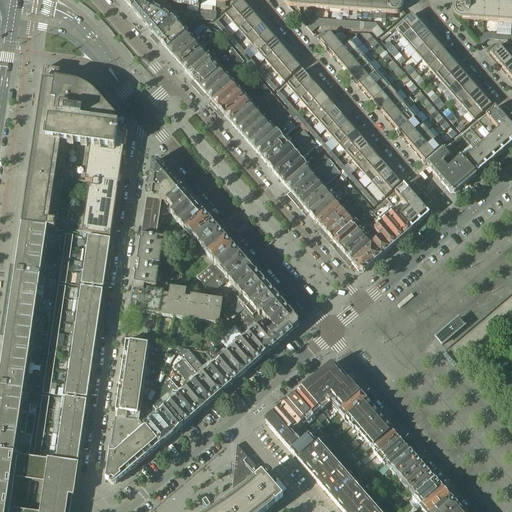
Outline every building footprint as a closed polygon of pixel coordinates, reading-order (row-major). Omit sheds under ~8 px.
[(143,4),(145,0),(122,0),(132,11),(142,3),(143,4)] [(163,15),(167,8),(165,7),(168,1),(166,0),(157,0),(154,10),(141,21),(147,29),(163,15)] [(313,0),(300,0),(299,8),(313,9),(313,0)] [(328,0),(313,0),(313,9),(328,10),(328,0)] [(342,0),(328,0),(328,10),(342,11),(342,0)] [(357,0),(342,0),(342,11),(357,12),(357,0)] [(371,0),(357,0),(357,12),(371,13),(371,0)] [(386,0),(371,0),(371,13),(385,14),(386,0)] [(386,0),(385,14),(393,15),(394,15),(395,15),(396,15),(397,14),(398,14),(399,13),(400,13),(401,12),(401,11),(403,8),(403,7),(403,6),(403,5),(403,4),(402,3),(402,2),(401,1),(401,0),(400,0),(386,0)] [(241,2),(237,5),(225,15),(231,23),(247,9),(241,2)] [(454,16),(455,18),(456,18),(457,19),(458,19),(459,20),(461,20),(466,20),(467,2),(461,2),(459,2),(458,3),(457,3),(457,4),(456,4),(455,5),(455,6),(454,6),(453,7),(453,8),(453,9),(453,10),(453,11),(453,12),(453,13),(453,14),(453,15),(454,16)] [(482,4),(467,2),(466,20),(481,21),(482,4)] [(142,3),(132,11),(141,21),(154,10),(143,4),(142,3)] [(497,5),(482,4),(481,21),(495,23),(497,5)] [(511,6),(497,5),(495,23),(510,24),(511,6)] [(154,36),(172,21),(171,20),(178,14),(167,8),(163,15),(147,29),(154,36)] [(247,9),(231,23),(238,30),(254,17),(247,9)] [(216,12),(200,11),(199,21),(213,22),(215,19),(216,12)] [(412,16),(408,19),(395,30),(402,38),(418,23),(412,16)] [(254,17),(238,30),(245,38),(260,24),(254,17)] [(174,19),(172,21),(154,36),(160,44),(178,29),(180,27),(174,19)] [(375,24),(341,21),(315,19),(305,28),(311,34),(318,28),(371,32),(377,39),(383,34),(375,24)] [(224,29),(218,22),(215,24),(221,32),(224,29)] [(418,23),(402,38),(408,46),(425,31),(418,23)] [(260,24),(245,38),(251,46),(267,32),(260,24)] [(178,29),(160,44),(167,51),(184,36),(188,33),(185,30),(182,33),(178,29)] [(201,51),(219,35),(208,29),(193,42),(191,44),(173,59),(181,68),(199,53),(201,51)] [(231,37),(224,29),(221,32),(228,39),(231,37)] [(425,31),(408,46),(415,53),(432,39),(425,31)] [(267,32),(251,46),(258,53),(274,39),(267,32)] [(329,34),(320,42),(333,57),(342,49),(339,45),(329,34)] [(511,35),(486,34),(477,42),(481,46),(488,40),(511,42),(511,35)] [(184,36),(167,51),(173,59),(191,44),(193,42),(191,39),(188,41),(184,36)] [(237,44),(231,37),(228,39),(234,47),(237,44)] [(394,37),(388,42),(384,47),(387,51),(392,47),(398,42),(394,37)] [(274,39),(258,53),(264,61),(280,47),(274,39)] [(345,39),(339,45),(342,49),(349,43),(345,39)] [(432,39),(415,53),(421,61),(438,46),(432,39)] [(369,45),(373,49),(377,45),(374,40),(369,45)] [(194,83),(232,50),(225,42),(207,58),(208,59),(188,76),(194,83)] [(342,49),(333,57),(339,64),(356,49),(350,42),(349,43),(342,49)] [(244,52),(237,44),(234,47),(241,55),(244,52)] [(438,46),(421,61),(428,68),(445,54),(438,46)] [(498,46),(489,54),(502,69),(511,61),(498,46)] [(280,47),(264,61),(271,68),(287,55),(280,47)] [(375,52),(379,56),(384,52),(380,48),(375,52)] [(356,49),(339,64),(346,72),(363,57),(356,49)] [(200,89),(238,57),(232,50),(194,83),(200,89)] [(395,50),(390,54),(394,58),(399,54),(395,50)] [(208,59),(207,58),(201,51),(199,53),(181,68),(188,76),(208,59)] [(250,60),(244,52),(241,55),(247,62),(250,60)] [(445,54),(428,68),(434,76),(451,61),(445,54)] [(287,55),(271,68),(277,76),(293,62),(287,55)] [(382,60),(386,64),(390,60),(387,55),(382,60)] [(206,96),(225,80),(243,63),(238,57),(200,89),(206,96)] [(363,57),(346,72),(353,79),(370,65),(363,57)] [(401,57),(397,62),(400,66),(405,62),(401,57)] [(257,67),(250,60),(247,62),(254,70),(257,67)] [(511,60),(511,61),(502,69),(509,77),(511,74),(511,60)] [(451,61),(434,76),(441,83),(458,69),(451,61)] [(293,62),(277,76),(284,83),(300,70),(293,62)] [(388,67),(392,71),(397,67),(393,63),(388,67)] [(370,65),(353,79),(359,87),(376,72),(370,65)] [(408,65),(403,69),(407,73),(412,69),(408,65)] [(264,75),(257,67),(254,70),(261,77),(264,75)] [(123,167),(127,135),(126,135),(127,127),(120,126),(116,121),(119,118),(100,95),(97,92),(93,89),(91,87),(88,86),(85,84),(82,83),(80,82),(78,81),(76,81),(72,80),(68,79),(68,84),(58,82),(59,72),(44,69),(27,179),(28,179),(21,226),(54,231),(62,180),(93,184),(119,188),(121,177),(123,167)] [(458,69),(441,83),(447,91),(464,76),(458,69)] [(395,75),(399,79),(404,75),(400,70),(395,75)] [(302,72),(286,86),(292,93),(308,79),(302,72)] [(376,72),(359,87),(366,94),(383,80),(376,72)] [(415,72),(410,77),(414,81),(418,77),(415,72)] [(270,82),(264,75),(261,77),(267,85),(270,82)] [(464,76),(447,91),(454,99),(471,84),(464,76)] [(401,82),(405,86),(410,82),(406,78),(401,82)] [(308,79),(292,93),(299,101),(315,87),(308,79)] [(212,103),(231,87),(225,80),(206,96),(212,103)] [(383,80),(366,94),(372,102),(389,87),(383,80)] [(421,80),(416,84),(420,88),(425,84),(421,80)] [(277,90),(270,82),(267,85),(274,92),(277,90)] [(261,84),(257,88),(263,96),(268,92),(261,84)] [(471,84),(454,99),(461,106),(477,92),(471,84)] [(417,90),(413,86),(408,90),(412,94),(417,90)] [(231,87),(212,103),(218,110),(236,94),(231,87)] [(315,87),(299,101),(305,108),(321,95),(315,87)] [(389,87),(372,102),(379,109),(396,95),(389,87)] [(428,87),(423,92),(427,96),(431,92),(428,87)] [(285,100),(279,92),(276,95),(282,102),(285,100)] [(477,92),(461,106),(467,114),(484,99),(477,92)] [(415,97),(418,102),(423,97),(419,93),(415,97)] [(224,117),(243,101),(236,94),(218,110),(224,117)] [(321,95),(305,108),(312,116),(328,102),(321,95)] [(396,95),(379,109),(385,117),(402,102),(396,95)] [(434,95),(429,99),(433,103),(438,99),(434,95)] [(248,108),(255,103),(248,96),(245,99),(243,101),(224,117),(230,124),(248,108)] [(484,99),(467,114),(474,121),(491,107),(484,99)] [(236,131),(264,107),(258,100),(255,103),(248,108),(230,124),(236,131)] [(292,107),(285,100),(282,102),(289,110),(292,107)] [(421,105),(425,109),(430,105),(426,100),(421,105)] [(328,102),(312,116),(319,123),(335,110),(328,102)] [(402,102),(385,117),(392,125),(409,110),(402,102)] [(441,102),(436,107),(440,111),(444,107),(441,102)] [(242,138),(271,114),(264,107),(236,131),(242,138)] [(298,115),(292,107),(289,110),(295,117),(298,115)] [(428,112),(431,116),(436,112),(432,108),(428,112)] [(494,109),(493,110),(486,116),(499,131),(507,123),(494,109)] [(335,110),(319,123),(325,131),(341,117),(335,110)] [(409,110),(392,125),(398,132),(415,117),(409,110)] [(447,110),(442,114),(446,118),(451,114),(447,110)] [(248,145),(277,121),(271,114),(242,138),(248,145)] [(305,122),(298,115),(295,117),(302,125),(305,122)] [(434,120),(438,124),(443,120),(439,115),(434,120)] [(511,146),(499,131),(486,116),(477,123),(503,153),(511,146)] [(341,117),(325,131),(332,139),(348,125),(341,117)] [(415,117),(398,132),(405,140),(422,125),(415,117)] [(454,117),(449,121),(453,126),(457,122),(454,117)] [(254,152),(283,127),(277,121),(248,145),(254,152)] [(260,160),(282,141),(281,141),(295,129),(289,121),(283,127),(254,152),(260,160)] [(311,130),(305,122),(302,125),(308,132),(311,130)] [(441,127),(444,131),(449,127),(445,123),(441,127)] [(503,153),(477,123),(469,130),(494,160),(503,153)] [(511,144),(511,129),(511,128),(507,123),(499,131),(511,146),(511,144)] [(348,125),(332,139),(338,146),(354,132),(348,125)] [(422,125),(405,140),(411,147),(428,133),(422,125)] [(460,125),(456,129),(459,134),(464,130),(460,125)] [(318,137),(311,130),(308,132),(315,140),(318,137)] [(494,160),(469,130),(460,138),(486,167),(494,160)] [(447,135),(451,139),(456,135),(452,131),(447,135)] [(354,132),(338,146),(345,154),(361,140),(354,132)] [(272,173),(310,141),(303,133),(287,147),(266,166),(272,173)] [(428,133),(411,147),(418,155),(435,140),(428,133)] [(324,145),(318,137),(315,140),(321,148),(324,145)] [(486,167),(460,138),(452,145),(477,175),(486,167)] [(361,140),(345,154),(351,161),(367,147),(361,140)] [(435,140),(418,155),(425,162),(442,148),(435,140)] [(266,166),(287,147),(282,141),(260,160),(266,166)] [(278,180),(300,162),(316,147),(311,141),(310,141),(272,173),(278,180)] [(331,152),(324,145),(321,148),(328,155),(331,152)] [(444,149),(427,164),(425,166),(426,167),(432,174),(446,162),(449,165),(451,163),(448,160),(456,153),(450,145),(444,149)] [(367,147),(351,161),(358,169),(374,155),(367,147)] [(337,160),(331,152),(328,155),(335,163),(337,160)] [(476,176),(463,161),(456,153),(448,160),(451,163),(449,165),(450,166),(446,170),(448,171),(453,166),(468,183),(476,176)] [(374,155),(358,169),(364,176),(380,163),(374,155)] [(344,168),(337,160),(335,163),(341,170),(344,168)] [(296,200),(334,167),(329,161),(311,176),(290,194),(296,200)] [(157,162),(152,163),(149,178),(159,179),(167,173),(157,162)] [(284,187),(304,170),(305,169),(300,162),(278,180),(284,187)] [(449,176),(446,173),(448,171),(446,170),(450,166),(449,165),(446,162),(432,174),(440,183),(449,176)] [(380,163),(364,176),(371,184),(387,170),(380,163)] [(468,183),(453,166),(448,171),(446,173),(449,176),(460,189),(468,183)] [(302,207),(340,174),(334,167),(296,200),(302,207)] [(351,175),(344,168),(341,170),(348,178),(351,175)] [(290,194),(311,176),(305,169),(304,170),(284,187),(290,194)] [(387,170),(371,184),(377,191),(393,178),(387,170)] [(159,179),(149,178),(148,189),(162,191),(174,181),(167,173),(159,179)] [(328,198),(341,186),(346,182),(340,174),(302,207),(309,215),(328,198)] [(357,183),(351,175),(348,178),(354,185),(357,183)] [(460,189),(449,176),(440,183),(450,195),(454,195),(460,189)] [(393,178),(377,191),(384,199),(400,185),(393,178)] [(174,181),(162,191),(148,189),(146,200),(161,202),(165,203),(181,189),(174,181)] [(364,190),(357,183),(354,185),(361,193),(364,190)] [(110,239),(117,193),(119,193),(119,188),(93,184),(92,189),(89,188),(82,235),(110,239)] [(315,222),(347,193),(341,186),(328,198),(309,215),(315,222)] [(398,216),(416,201),(403,186),(386,201),(395,213),(398,216)] [(169,214),(188,198),(181,189),(165,203),(161,202),(159,215),(169,214)] [(370,198),(364,190),(361,193),(367,200),(370,198)] [(320,229),(340,211),(342,210),(343,210),(358,196),(355,193),(351,196),(348,193),(347,194),(347,193),(315,222),(320,229)] [(177,222),(195,206),(188,198),(169,214),(170,215),(177,222)] [(377,205),(370,198),(367,200),(374,208),(377,205)] [(159,215),(161,202),(146,200),(141,236),(156,238),(159,215)] [(427,216),(420,206),(416,201),(398,216),(411,231),(416,227),(427,216)] [(184,231),(203,215),(195,206),(177,222),(184,231)] [(326,236),(346,218),(348,217),(343,210),(342,210),(340,211),(320,229),(326,236)] [(356,211),(350,216),(354,221),(360,216),(356,211)] [(397,244),(378,221),(369,211),(361,217),(367,225),(380,239),(389,250),(397,244)] [(411,231),(398,216),(395,213),(391,216),(388,219),(404,238),(411,231)] [(191,239),(210,223),(203,215),(184,231),(178,237),(182,241),(188,235),(191,239)] [(404,238),(388,219),(385,215),(378,221),(397,244),(404,238)] [(332,242),(355,222),(354,221),(350,216),(348,217),(346,218),(326,236),(332,242)] [(338,250),(358,233),(367,225),(361,217),(355,222),(332,242),(338,250)] [(210,223),(191,239),(199,248),(218,232),(210,223)] [(380,239),(367,225),(358,233),(364,240),(370,247),(380,258),(389,250),(380,239)] [(54,231),(21,226),(21,227),(5,340),(45,346),(47,336),(40,335),(40,334),(40,333),(47,334),(50,314),(43,313),(43,311),(50,313),(53,293),(46,292),(46,290),(53,291),(55,281),(48,280),(49,274),(56,275),(57,265),(50,264),(50,262),(57,263),(60,244),(53,243),(53,241),(61,242),(61,237),(54,236),(55,231),(54,231)] [(218,232),(199,248),(206,256),(225,240),(218,232)] [(344,256),(364,240),(358,233),(338,250),(344,256)] [(177,257),(173,241),(156,238),(141,236),(139,251),(161,255),(177,257)] [(110,242),(88,238),(86,250),(108,254),(110,242)] [(213,264),(232,248),(225,240),(206,256),(213,264)] [(351,264),(370,247),(364,240),(344,256),(351,264)] [(493,270),(511,252),(511,249),(506,243),(485,262),(493,270)] [(370,247),(351,264),(358,273),(363,273),(380,258),(370,247)] [(220,272),(239,256),(232,248),(213,264),(196,279),(198,280),(192,286),(197,292),(212,279),(220,272)] [(108,254),(86,250),(85,263),(106,266),(108,254)] [(468,256),(458,250),(451,262),(462,267),(468,256)] [(159,266),(161,255),(139,251),(137,263),(135,274),(134,285),(143,286),(156,288),(158,271),(156,270),(157,266),(159,266)] [(227,281),(246,265),(239,256),(220,272),(212,279),(220,287),(227,281)] [(106,266),(85,263),(83,275),(105,278),(106,266)] [(234,289),(254,273),(246,265),(227,281),(234,289)] [(444,269),(391,316),(396,322),(450,275),(444,269)] [(238,300),(261,281),(254,273),(234,289),(231,292),(238,300)] [(105,278),(83,275),(81,287),(103,290),(105,278)] [(430,319),(453,301),(457,306),(465,300),(460,294),(477,280),(473,275),(412,323),(417,329),(421,326),(426,332),(435,325),(430,319)] [(248,306),(268,289),(261,281),(238,300),(228,309),(231,313),(233,311),(237,315),(239,313),(245,309),(248,306)] [(218,325),(221,303),(191,298),(191,301),(184,300),(184,293),(170,291),(169,298),(163,297),(163,294),(147,292),(146,294),(142,294),(143,286),(134,285),(130,312),(218,325)] [(102,293),(81,289),(79,301),(101,305),(102,293)] [(253,317),(275,298),(268,289),(248,306),(245,309),(239,313),(240,320),(244,324),(253,317)] [(259,324),(281,305),(279,302),(277,300),(275,298),(253,317),(259,324)] [(101,305),(79,301),(77,313),(99,317),(101,305)] [(269,336),(291,317),(281,305),(259,324),(269,336)] [(99,317),(77,313),(75,325),(97,329),(99,317)] [(261,359),(237,330),(224,315),(222,329),(253,366),(261,359)] [(259,324),(253,317),(244,324),(251,331),(259,324)] [(277,345),(298,328),(298,324),(291,317),(269,336),(277,345)] [(441,346),(464,326),(458,319),(435,339),(441,346)] [(269,353),(253,334),(251,331),(244,324),(237,330),(261,359),(269,353)] [(277,345),(269,336),(259,324),(251,331),(253,334),(269,353),(277,345)] [(97,329),(75,325),(74,337),(95,341),(97,329)] [(253,366),(222,329),(220,341),(230,353),(246,372),(253,366)] [(64,336),(58,335),(51,334),(50,340),(57,341),(63,342),(64,336)] [(95,341),(74,337),(72,349),(94,353),(95,341)] [(45,346),(5,340),(0,372),(0,454),(29,459),(36,406),(29,405),(30,404),(37,405),(38,395),(31,394),(32,388),(39,389),(41,379),(33,378),(34,376),(41,377),(44,357),(36,356),(37,356),(37,355),(44,356),(45,346)] [(66,343),(63,342),(57,341),(50,340),(49,346),(56,347),(65,348),(66,343)] [(160,446),(143,428),(143,427),(141,424),(142,415),(136,415),(147,345),(125,342),(105,481),(109,483),(111,481),(116,484),(160,446)] [(238,379),(220,357),(220,356),(213,348),(206,355),(212,363),(214,366),(231,385),(238,379)] [(94,353),(72,349),(70,361),(92,365),(94,353)] [(204,370),(186,350),(181,350),(177,356),(186,367),(187,368),(196,378),(214,399),(222,392),(204,370)] [(246,372),(230,353),(226,356),(223,354),(220,356),(220,357),(238,379),(246,372)] [(170,354),(165,363),(170,365),(174,357),(170,354)] [(92,365),(70,361),(68,373),(90,377),(92,365)] [(231,385),(214,366),(212,363),(204,370),(222,392),(231,385)] [(359,395),(347,381),(335,366),(330,366),(302,390),(318,409),(320,412),(327,405),(324,402),(327,399),(338,413),(359,395)] [(196,378),(187,368),(186,367),(177,374),(183,380),(187,385),(205,407),(214,399),(196,378)] [(90,377),(68,373),(67,385),(88,389),(90,377)] [(160,373),(156,381),(160,384),(165,375),(160,373)] [(456,385),(496,434),(504,428),(476,393),(474,395),(462,380),(456,385)] [(171,399),(190,420),(197,414),(179,392),(170,381),(162,388),(167,394),(171,399)] [(88,389),(67,385),(65,397),(87,401),(88,389)] [(205,407),(187,385),(179,392),(197,414),(205,407)] [(318,409),(302,390),(294,396),(311,416),(311,415),(319,425),(326,419),(320,412),(318,409)] [(151,391),(146,400),(151,402),(155,393),(151,391)] [(190,420),(171,399),(167,394),(160,400),(164,405),(182,427),(190,420)] [(359,395),(338,413),(344,420),(347,417),(365,402),(359,395)] [(294,396),(287,402),(305,423),(311,417),(311,416),(294,396)] [(86,403),(64,400),(63,412),(84,415),(86,403)] [(152,406),(157,411),(164,405),(159,400),(152,406)] [(287,402),(280,409),(297,429),(305,423),(287,402)] [(365,402),(347,417),(351,421),(348,424),(350,427),(372,409),(365,402)] [(164,405),(157,411),(156,411),(159,414),(158,414),(175,433),(182,427),(164,405)] [(272,415),(283,429),(298,446),(306,439),(297,429),(280,409),(272,415)] [(372,409),(350,427),(353,431),(357,428),(360,432),(378,417),(372,409)] [(452,418),(478,451),(487,443),(461,411),(452,418)] [(84,415),(63,412),(61,424),(83,427),(84,415)] [(175,433),(158,414),(151,421),(167,440),(175,433)] [(266,421),(265,425),(275,436),(283,429),(272,415),(266,421)] [(366,439),(384,424),(378,417),(360,432),(358,434),(361,437),(363,436),(366,439)] [(167,440),(151,421),(143,427),(143,428),(160,446),(167,440)] [(83,427),(61,424),(59,436),(81,439),(83,427)] [(384,424),(366,439),(370,443),(368,445),(371,448),(373,446),(391,431),(384,424)] [(297,461),(315,445),(327,434),(320,426),(308,437),(306,439),(298,446),(290,453),(297,461)] [(298,446),(283,429),(275,436),(290,453),(298,446)] [(391,431),(373,446),(377,450),(373,453),(376,456),(397,438),(391,431)] [(323,439),(354,475),(364,466),(358,459),(357,460),(351,454),(348,457),(353,463),(352,464),(342,453),(344,452),(347,456),(352,452),(342,441),(337,446),(328,435),(323,439)] [(81,439),(59,436),(57,448),(79,451),(81,439)] [(397,438),(376,456),(382,463),(403,445),(397,438)] [(359,446),(354,441),(350,446),(354,450),(359,446)] [(341,474),(335,467),(329,459),(328,460),(325,456),(327,454),(321,447),(318,449),(315,445),(297,461),(323,490),(341,474)] [(391,468),(409,452),(403,445),(382,463),(382,464),(377,468),(379,471),(379,472),(382,476),(384,474),(391,468)] [(268,511),(283,500),(279,496),(261,474),(236,446),(233,483),(244,491),(222,510),(223,511),(268,511)] [(79,451),(57,448),(56,460),(77,463),(79,451)] [(398,475),(415,459),(409,452),(391,468),(384,474),(390,481),(398,475)] [(29,459),(0,454),(0,511),(69,511),(74,482),(77,466),(29,459)] [(404,482),(422,467),(415,459),(398,475),(401,478),(398,480),(402,484),(404,482)] [(365,478),(374,471),(369,466),(361,473),(365,478)] [(422,467),(404,482),(407,486),(405,487),(408,491),(410,489),(428,474),(422,467)] [(498,472),(511,488),(511,473),(509,471),(508,473),(503,468),(498,472)] [(341,511),(360,496),(354,488),(341,474),(323,490),(341,511)] [(414,498),(434,481),(428,474),(410,489),(413,493),(411,495),(412,496),(403,504),(405,505),(414,498)] [(434,481),(414,498),(421,507),(441,490),(434,481)] [(379,503),(386,511),(394,511),(384,500),(387,497),(374,482),(370,486),(383,500),(379,503)] [(441,490),(421,507),(425,511),(433,511),(449,498),(441,490)] [(374,511),(360,496),(341,511),(374,511)] [(451,511),(457,507),(449,498),(433,511),(451,511)]
